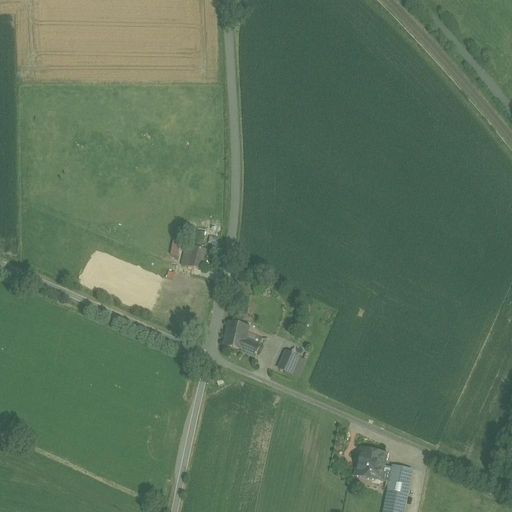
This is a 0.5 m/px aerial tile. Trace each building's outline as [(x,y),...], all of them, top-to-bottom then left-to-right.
[(176,240),(173,255),(181,256),(184,241),(176,240)] [(206,250),(186,246),(182,266),(202,270),(206,250)] [(249,327),(230,323),(224,347),(243,351),(246,340),(249,327)] [(260,346),(246,340),(243,351),(242,353),(267,363),(273,349),(261,344),(260,346)] [(299,358),(286,353),(279,369),(292,375),(299,358)] [(385,454),(363,449),(360,465),(358,465),(355,477),(390,483),(393,469),(384,467),(385,461),(384,461),(385,454)] [(413,471),(393,467),(390,483),(387,494),(383,511),(404,511),(407,499),(413,471)]
